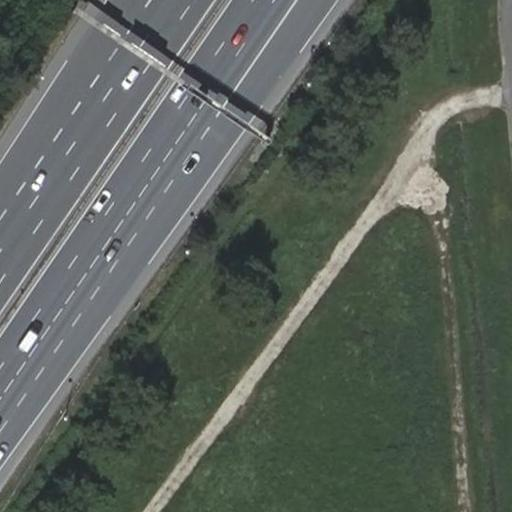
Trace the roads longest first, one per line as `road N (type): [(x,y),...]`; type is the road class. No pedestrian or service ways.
road 1 (track): [(511,94),(458,104),(435,120),(150,511)]
road 2 (track): [(406,156),(442,232),(464,511)]
road 3 (motorway): [(0,385),(194,99)]
road 4 (motorway): [(144,53),(0,263)]
road 5 (motorway): [(194,99),(289,0)]
road 6 (trunk): [(194,99),(263,0)]
